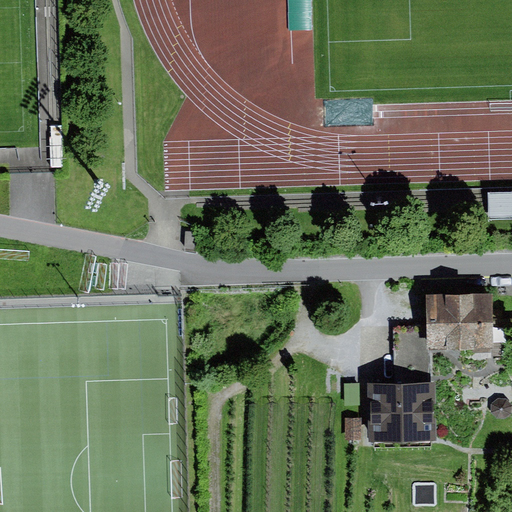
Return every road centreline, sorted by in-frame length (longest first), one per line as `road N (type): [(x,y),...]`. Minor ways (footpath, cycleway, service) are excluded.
road 1 (residential): [(511,266),(285,273),(159,257)]
road 2 (track): [(307,272),(294,342),(273,365),(215,400),(215,511)]
road 3 (unclassified): [(159,257),(0,227)]
